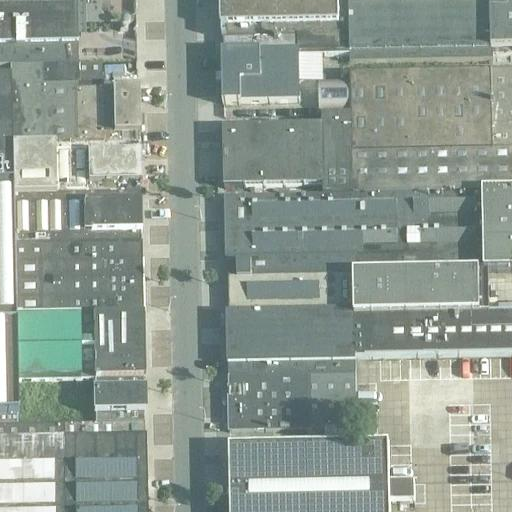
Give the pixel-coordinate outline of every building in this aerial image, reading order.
[(0,0),(0,68),(9,68),(42,67),(77,67),(76,0),(0,0)] [(349,38),(348,0),(221,0),(222,3),(220,3),(220,28),(222,28),(222,40),(223,40),(349,38)] [(511,51),(511,0),(348,0),(349,38),(349,57),(349,65),(492,63),(492,52),(511,51)] [(299,104),(298,58),(349,57),(349,38),(223,40),(223,54),(221,54),(222,106),(241,106),(241,105),(299,104)] [(139,135),(138,89),(102,90),(101,66),(77,67),(42,67),(42,87),(76,86),(76,91),(74,91),(75,147),(138,145),(137,135),(139,135)] [(75,147),(74,91),(76,91),(76,86),(42,87),(42,67),(9,68),(9,78),(11,148),(75,147)] [(511,71),(349,75),(349,83),(350,116),(351,155),(352,197),(511,193),(511,71)] [(11,148),(9,78),(0,77),(0,189),(12,190),(11,148)] [(350,116),(349,83),(318,84),(318,116),(350,116)] [(324,188),(323,128),(222,130),(224,190),(324,188)] [(140,185),(139,155),(138,155),(138,145),(75,147),(11,148),(12,190),(12,198),(139,195),(138,185),(140,185)] [(0,328),(14,328),(14,320),(13,249),(12,198),(12,190),(0,189),(0,328)] [(511,274),(511,193),(352,197),(224,200),(226,261),(229,261),(229,280),(287,278),(353,277),(354,312),(354,319),(474,316),(473,277),(488,276),(488,274),(511,274)] [(141,235),(140,205),(139,205),(139,195),(12,198),(13,249),(38,248),(139,245),(139,235),(141,235)] [(141,245),(139,245),(38,248),(39,319),(143,317),(141,245)] [(39,319),(38,248),(13,249),(14,320),(39,319)] [(354,312),(353,277),(287,278),(229,280),(229,315),(354,312)] [(355,361),(354,319),(354,312),(229,315),(226,315),(227,367),(229,367),(229,379),(355,377),(355,361)] [(511,357),(511,315),(474,316),(354,319),(355,361),(511,357)] [(144,381),(143,317),(39,319),(14,320),(14,328),(16,384),(94,382),(142,381),(144,381)] [(0,428),(16,428),(16,384),(14,328),(0,328),(0,428)] [(355,377),(229,379),(229,381),(229,390),(227,390),(228,434),(356,431),(355,377)] [(144,415),(144,391),(142,391),(142,381),(94,382),(94,392),(93,392),(93,416),(94,416),(94,426),(143,425),(143,415),(144,415)] [(145,511),(145,446),(144,440),(143,440),(143,425),(94,426),(63,427),(63,443),(61,443),(62,511),(145,511)] [(62,511),(61,443),(63,443),(63,427),(16,428),(0,428),(0,511),(62,511)] [(414,504),(414,484),(391,484),(391,485),(390,485),(389,446),(287,449),(229,450),(229,511),(390,511),(390,504),(392,504),(392,505),(414,504)]
